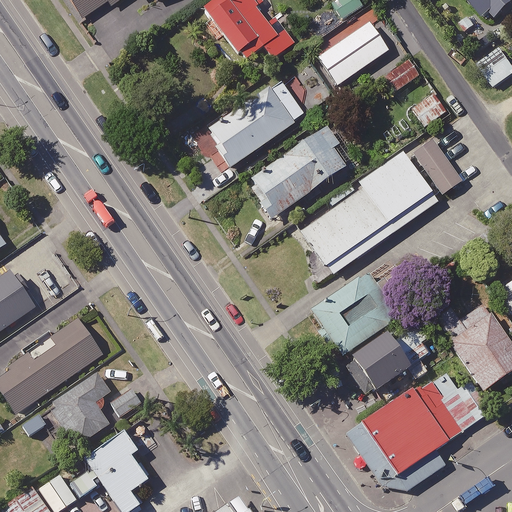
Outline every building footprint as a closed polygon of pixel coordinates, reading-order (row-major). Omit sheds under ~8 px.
[(68,0),(84,21),(108,3),(112,8),(122,0),(139,0),(140,0),(153,0),(157,4),(161,0),(68,0)] [(271,28),(250,0),(217,0),(202,11),(236,56),(257,41),(272,62),(294,45),(277,23),(271,28)] [(511,0),(465,0),(484,21),(491,14),(497,21),(511,7),(511,0)] [(511,77),(511,65),(501,50),(478,66),(494,90),(511,77)] [(293,127),(267,89),(205,132),(231,170),(293,127)] [(444,115),(432,97),(415,108),(427,126),(444,115)] [(339,146),(327,130),(246,186),(271,222),(345,170),(332,151),(339,146)] [(461,183),(436,149),(416,162),(442,197),(461,183)] [(437,205),(401,154),(356,186),(360,192),(300,235),(325,270),(387,227),(393,236),(437,205)] [(0,333),(34,310),(9,274),(0,280),(0,333)] [(395,321),(364,276),(310,313),(341,358),(395,321)] [(511,282),(495,294),(511,318),(511,282)] [(511,373),(511,350),(474,295),(434,322),(483,394),(511,373)] [(101,357),(76,321),(47,341),(54,352),(33,366),(26,356),(0,374),(0,392),(16,416),(101,357)] [(435,353),(421,334),(409,342),(395,352),(386,340),(352,364),(375,396),(435,353)] [(467,390),(453,369),(416,394),(413,390),(346,436),(382,489),(406,493),(446,466),(436,452),(485,418),(467,390)] [(108,396),(94,377),(50,409),(78,448),(109,426),(94,406),(108,396)] [(138,454),(123,434),(85,462),(91,470),(68,487),(79,502),(101,486),(119,511),(134,511),(139,508),(130,495),(147,483),(131,460),(138,454)] [(46,511),(31,491),(0,511),(46,511)]
